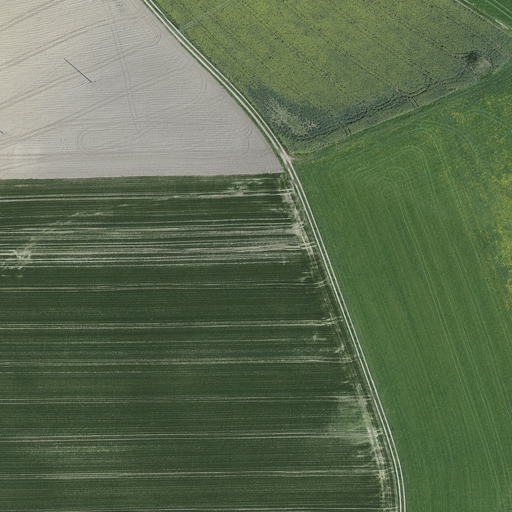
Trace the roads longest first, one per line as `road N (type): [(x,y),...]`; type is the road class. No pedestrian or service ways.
road 1 (track): [(146,0),(245,102),(288,163),(388,433),(403,511)]
road 2 (track): [(288,163),(511,67)]
